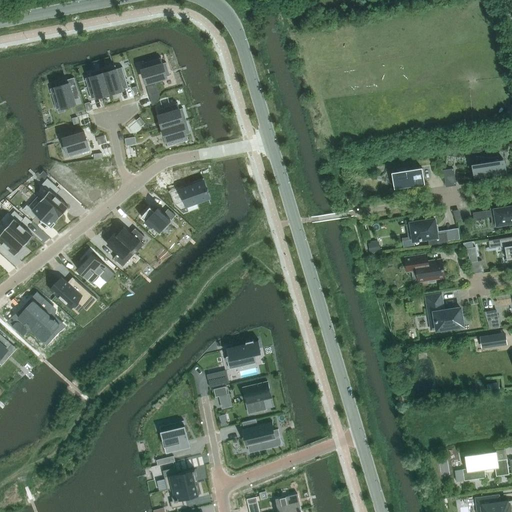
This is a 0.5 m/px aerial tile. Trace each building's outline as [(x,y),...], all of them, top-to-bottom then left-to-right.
[(163,56),(141,63),(146,82),(169,76),(163,56)] [(122,67),(104,72),(110,93),(128,87),(122,67)] [(104,72),(85,78),(91,98),(110,93),(104,72)] [(56,86),(50,88),(56,109),(75,103),(74,99),(80,98),(74,77),(67,79),(68,83),(62,85),(56,86)] [(178,103),(157,109),(163,128),(183,121),(178,103)] [(140,117),(136,120),(141,126),(145,123),(140,117)] [(183,121),(163,128),(168,146),(189,140),(183,121)] [(84,132),(62,138),(68,157),(90,151),(84,132)] [(135,137),(126,139),(127,145),(136,144),(135,137)] [(499,156),(491,157),(477,155),(476,156),(477,156),(476,163),(474,164),(476,176),(505,171),(503,159),(499,160),(498,156),(499,156)] [(406,171),(406,170),(399,171),(399,172),(397,172),(397,173),(400,187),(395,188),(395,189),(425,184),(422,168),(406,171)] [(49,190),(41,199),(60,216),(69,207),(62,201),(62,200),(56,195),(61,190),(48,178),(42,184),(49,190)] [(207,178),(171,192),(176,207),(187,216),(215,207),(213,200),(215,199),(207,178)] [(27,205),(23,210),(34,219),(37,215),(44,221),(44,220),(52,227),(56,222),(55,222),(60,216),(41,199),(38,196),(29,206),(27,205)] [(150,206),(141,216),(152,226),(154,225),(160,231),(171,219),(171,220),(176,215),(168,208),(164,213),(158,207),(155,211),(150,206)] [(498,227),(498,225),(511,222),(511,206),(473,212),(474,219),(492,216),(493,225),(497,225),(497,227),(498,227)] [(14,218),(5,228),(25,246),(29,241),(28,240),(33,235),(26,229),(27,228),(20,223),(24,219),(15,210),(10,215),(14,218)] [(448,242),(447,233),(437,235),(434,219),(411,222),(414,240),(428,238),(429,245),(448,242)] [(117,236),(125,243),(135,253),(136,253),(144,245),(140,241),(144,236),(135,228),(131,232),(125,227),(124,229),(117,236)] [(0,245),(2,244),(8,249),(15,255),(20,250),(21,250),(25,246),(5,228),(0,233),(0,245)] [(116,235),(106,245),(117,255),(114,258),(122,266),(127,262),(135,253),(125,243),(117,236),(116,235)] [(510,258),(505,259),(505,260),(511,258),(511,236),(488,240),(489,248),(505,246),(508,246),(510,258)] [(378,241),(369,243),(371,253),(380,251),(378,241)] [(478,261),(475,247),(473,247),(468,248),(471,262),(478,261)] [(93,253),(78,270),(93,283),(100,274),(108,282),(115,274),(107,267),(93,253)] [(425,255),(427,255),(427,254),(405,257),(407,272),(417,270),(418,281),(428,279),(429,283),(436,282),(435,278),(445,277),(442,260),(426,262),(425,255)] [(62,277),(50,291),(72,310),(73,309),(79,315),(85,309),(88,312),(99,300),(73,277),(68,282),(62,277)] [(427,296),(426,296),(429,315),(435,314),(435,319),(434,320),(435,322),(436,322),(437,328),(437,329),(463,325),(460,308),(444,310),(442,300),(432,301),(431,295),(431,297),(427,298),(427,296)] [(34,299),(26,308),(53,332),(61,323),(56,319),(50,318),(52,308),(42,306),(34,299)] [(26,308),(18,316),(24,322),(30,321),(32,329),(45,341),(53,332),(26,308)] [(485,311),(490,327),(499,325),(497,315),(496,310),(486,312),(485,311)] [(481,348),(507,345),(505,332),(479,336),(481,348)] [(0,357),(12,344),(0,333),(0,357)] [(227,357),(225,358),(225,359),(227,358),(230,369),(256,363),(254,353),(261,352),(260,349),(258,341),(259,340),(252,341),(233,346),(227,347),(227,348),(228,348),(230,355),(226,356),(227,357)] [(268,381),(243,387),(245,396),(244,396),(244,397),(245,396),(247,404),(254,402),(257,412),(267,410),(264,400),(272,398),(268,381)] [(499,382),(487,384),(487,386),(488,389),(488,392),(500,391),(499,382)] [(226,387),(214,389),(216,397),(227,394),(226,387)] [(180,421),(160,426),(164,445),(166,453),(182,450),(191,448),(189,441),(184,420),(180,421)] [(270,420),(244,427),(250,452),(277,445),(270,420)] [(498,460),(496,450),(485,452),(486,454),(469,457),(470,468),(463,469),(464,481),(486,478),(485,469),(495,467),(496,476),(509,474),(507,459),(498,460)] [(174,456),(156,460),(158,466),(175,462),(174,456)] [(175,468),(163,470),(168,490),(170,489),(196,483),(198,482),(195,469),(176,474),(175,468)] [(196,483),(170,489),(173,501),(170,501),(172,508),(184,505),(183,499),(199,495),(196,483)] [(298,494),(276,499),(278,511),(285,511),(301,508),(298,494)] [(498,495),(476,498),(478,511),(510,511),(510,507),(508,507),(507,501),(499,502),(498,498),(499,498),(498,495)] [(257,497),(247,499),(248,506),(258,504),(257,497)]
